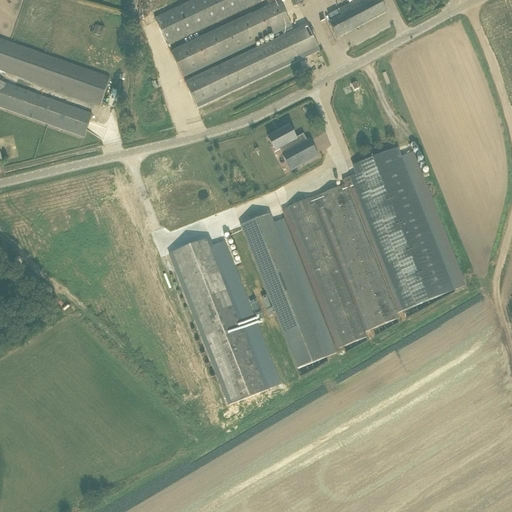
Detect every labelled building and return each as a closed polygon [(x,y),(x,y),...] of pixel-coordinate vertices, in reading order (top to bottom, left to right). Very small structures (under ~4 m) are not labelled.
[(278,0),(201,0),(156,21),(168,48),(269,0),(272,6),(279,2),(278,0)] [(341,17),(328,23),(337,39),(387,13),(379,0),(357,0),(338,11),(341,17)] [(291,28),(279,2),(265,9),(171,54),(183,79),(282,32),(291,28)] [(293,32),(291,28),(282,32),(284,36),(185,83),(197,109),(319,51),(307,26),(293,32)] [(0,70),(100,106),(110,79),(0,39),(0,70)] [(0,107),(84,138),(92,115),(0,82),(0,107)] [(500,194),(471,120),(416,141),(445,216),(500,194)] [(268,139),(275,151),(281,148),(285,155),(283,156),(287,163),(297,158),(282,131),(268,139)] [(398,149),(352,167),(355,174),(350,176),(350,177),(354,187),(348,190),(397,314),(454,291),(398,149)] [(348,190),(354,187),(350,177),(342,180),(344,185),(312,198),(365,332),(399,319),(397,314),(348,190)] [(367,338),(365,332),(312,198),(282,210),(337,350),(367,338)] [(270,215),(240,226),(297,370),(326,358),(270,215)] [(212,247),(209,239),(169,254),(229,406),(268,390),(212,247)]
